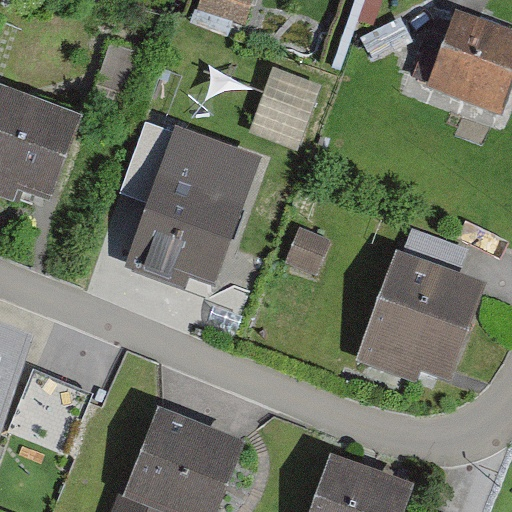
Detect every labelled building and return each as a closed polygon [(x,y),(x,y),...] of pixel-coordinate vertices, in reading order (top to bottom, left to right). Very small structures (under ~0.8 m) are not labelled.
[(255,0),(201,0),(196,16),(245,31),(255,0)] [(511,101),(511,42),(456,20),(445,46),(429,40),(412,83),(431,90),(428,97),(502,126),(511,101)] [(146,62),(109,49),(95,90),(132,103),(146,62)] [(321,94),(272,76),(248,140),(298,158),(321,94)] [(81,132),(0,100),(0,207),(14,213),(19,201),(50,213),(81,132)] [(261,170),(175,140),(126,277),(186,299),(190,288),(216,297),(261,170)] [(332,246),(299,234),(285,269),(318,282),(332,246)] [(469,255),(412,234),(400,266),(457,287),(463,272),(469,255)] [(400,266),(397,265),(357,371),(417,393),(421,383),(452,395),(488,299),(457,287),(400,266)] [(0,452),(34,358),(0,345),(0,452)] [(93,403),(33,378),(9,434),(70,460),(93,403)] [(223,511),(246,457),(159,422),(126,504),(117,501),(112,511),(223,511)] [(408,511),(413,498),(329,469),(313,511),(408,511)]
